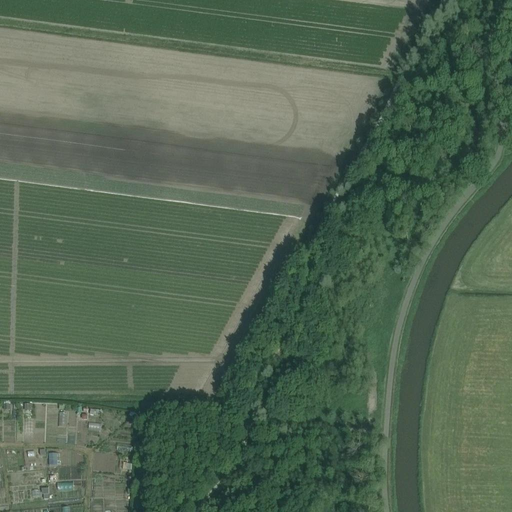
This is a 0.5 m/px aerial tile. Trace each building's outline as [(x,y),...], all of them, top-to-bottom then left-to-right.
[(0,110),(71,117),(82,125),(84,101),(61,99),(54,94),(55,84),(41,83),(34,77),(26,76),(27,67),(21,74),(15,74),(9,69),(7,71),(0,70),(0,110)] [(349,142),(310,140),(309,145),(315,146),(315,157),(348,159),(349,142)] [(42,421),(50,422),(52,408),(45,407),(42,421)] [(95,423),(94,430),(107,431),(107,423),(95,423)] [(66,454),(55,455),(56,469),(67,469),(66,454)] [(103,454),(102,473),(116,473),(117,455),(103,454)] [(48,474),(17,474),(17,489),(49,488),(48,474)] [(50,499),(57,497),(54,490),(48,492),(50,499)]
